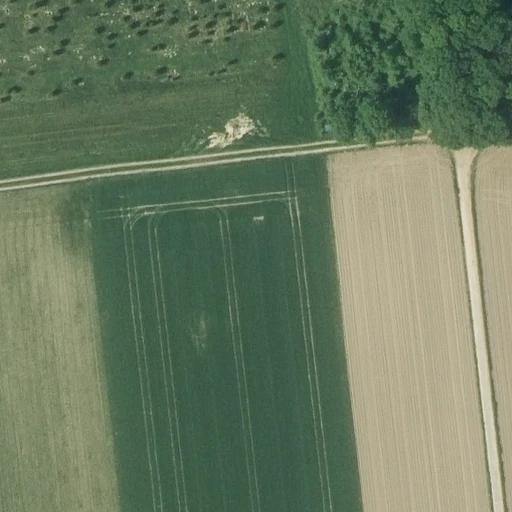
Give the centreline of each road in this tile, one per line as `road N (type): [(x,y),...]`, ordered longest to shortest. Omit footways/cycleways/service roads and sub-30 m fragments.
road 1 (track): [(0,187),(468,134)]
road 2 (track): [(509,511),(468,134)]
